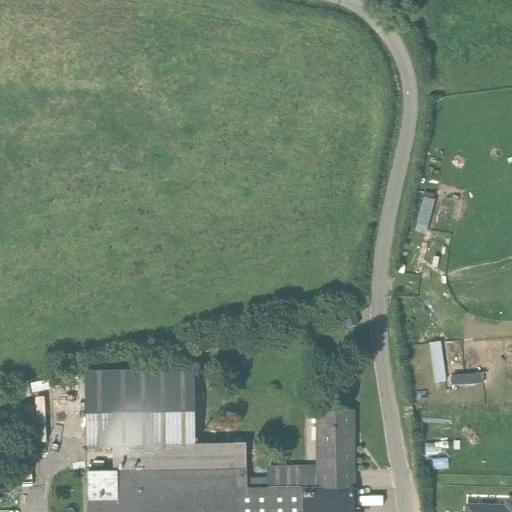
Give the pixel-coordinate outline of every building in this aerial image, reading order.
[(436,220),(441,189),(429,187),(424,218),(436,220)] [(436,334),(442,375),(458,373),(451,332),(436,334)] [(195,398),(195,383),(195,363),(193,363),(85,364),(85,442),(111,441),(113,464),(113,466),(117,466),(116,511),(356,511),(356,481),(317,482),(309,481),(308,460),(268,460),(269,482),(249,482),(248,463),(248,437),(230,437),(216,437),(196,438),(195,400),(195,398)] [(27,374),(14,377),(18,392),(30,389),(27,374)] [(195,383),(195,398),(205,398),(205,384),(195,383)] [(196,438),(216,437),(216,423),(206,424),(205,400),(195,400),(196,438)] [(317,482),(356,481),(358,481),(357,403),(317,403),(317,482)] [(216,437),(230,437),(230,419),(218,419),(216,423),(216,437)] [(456,462),(457,430),(435,430),(435,462),(456,462)] [(116,511),(117,466),(113,466),(87,466),(86,511),(116,511)] [(469,498),(468,511),(511,511),(511,493),(507,493),(507,499),(469,498)]
